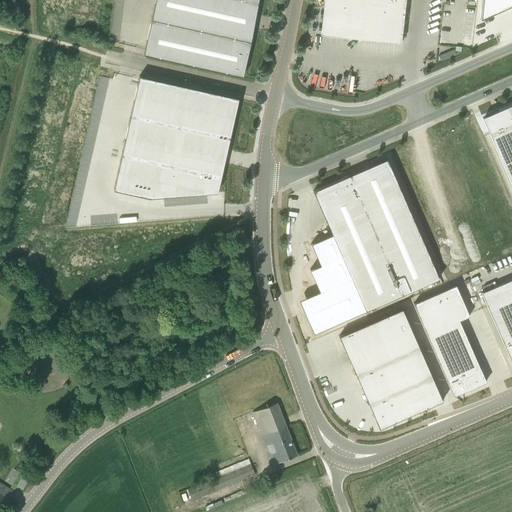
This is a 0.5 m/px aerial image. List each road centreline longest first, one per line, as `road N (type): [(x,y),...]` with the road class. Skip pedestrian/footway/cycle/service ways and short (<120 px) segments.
road 1 (tertiary): [(22,511),(81,444),(279,333)]
road 2 (unclassified): [(277,94),(103,57)]
road 3 (unclassified): [(266,175),(324,164),(429,116)]
road 4 (tertiary): [(266,175),(264,268),(279,333)]
road 5 (unclassified): [(416,88),(345,112),(277,94)]
road 6 (unclassified): [(381,453),(511,396)]
